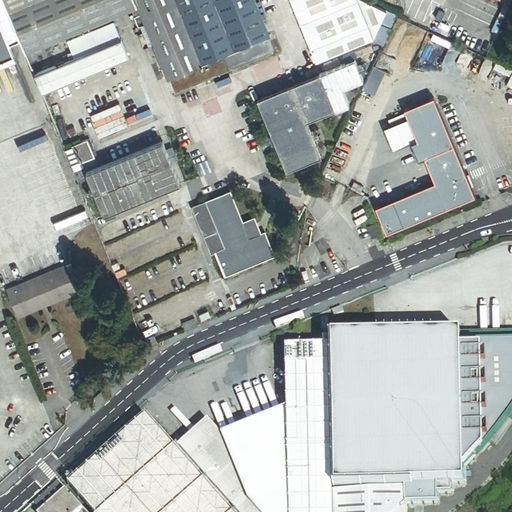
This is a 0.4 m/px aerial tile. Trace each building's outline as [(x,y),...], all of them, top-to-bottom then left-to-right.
[(0,0),(0,25),(8,44),(23,38),(7,0),(0,0)] [(7,0),(23,38),(27,50),(132,6),(140,26),(142,25),(150,43),(154,42),(168,77),(171,75),(175,85),(204,73),(206,77),(274,48),(271,40),(268,34),(274,32),(265,12),(260,0),(7,0)] [(260,0),(265,12),(278,7),(274,0),(260,0)] [(368,37),(356,0),(290,0),(315,59),(368,37)] [(382,43),(395,14),(363,0),(356,0),(368,37),(382,43)] [(440,0),(427,29),(485,56),(510,0),(440,0)] [(278,7),(265,12),(274,32),(277,31),(286,27),(278,7)] [(112,22),(66,41),(68,45),(71,54),(67,56),(68,60),(62,62),(35,74),(41,89),(125,54),(112,22)] [(0,25),(0,60),(12,55),(8,44),(0,25)] [(499,48),(507,31),(501,28),(493,45),(499,48)] [(274,32),(268,34),(271,40),(279,36),(277,31),(274,32)] [(378,48),(366,43),(358,61),(369,66),(378,48)] [(58,53),(62,62),(68,60),(67,56),(71,54),(68,45),(64,46),(65,50),(58,53)] [(12,55),(0,60),(0,66),(15,61),(12,55)] [(353,59),(318,74),(332,108),(333,110),(347,104),(341,88),(362,80),(353,59)] [(174,90),(206,77),(204,73),(175,85),(174,90)] [(318,74),(259,98),(287,164),(314,152),(301,121),(332,108),(318,74)] [(420,95),(400,103),(416,141),(410,144),(417,160),(424,157),(451,146),(432,99),(423,102),(420,95)] [(85,139),(70,145),(71,148),(77,162),(92,156),(85,139)] [(87,172),(104,214),(179,183),(162,141),(87,172)] [(385,231),(472,196),(451,146),(424,157),(435,182),(375,206),(385,231)] [(71,148),(65,150),(74,172),(95,163),(92,156),(77,162),(71,148)] [(244,226),(255,221),(253,216),(242,221),(229,190),(205,200),(223,246),(213,250),(223,275),(229,273),(237,269),(273,255),(263,230),(260,232),(249,237),(244,226)] [(191,206),(210,252),(213,250),(223,246),(205,200),(191,206)] [(260,232),(255,221),(244,226),(249,237),(260,232)] [(373,224),(367,226),(371,238),(378,236),(373,224)] [(64,264),(5,289),(16,316),(76,292),(64,264)] [(333,317),(343,313),(340,307),(330,311),(333,317)] [(181,324),(184,331),(196,326),(193,319),(181,324)] [(511,343),(461,345),(460,335),(332,337),(335,488),(404,484),(404,488),(405,503),(429,502),(428,497),(440,497),(439,489),(448,489),(448,482),(469,467),(488,450),(500,436),(511,421),(511,343)] [(331,492),(328,348),(284,349),(286,411),(220,437),(207,422),(174,450),(145,417),(132,429),(134,431),(122,441),(121,439),(64,490),(82,509),(84,511),(396,511),(405,505),(405,503),(404,488),(331,492)] [(130,427),(119,437),(121,439),(122,441),(134,431),(132,429),(130,427)] [(64,490),(56,482),(33,503),(41,511),(39,511),(78,511),(82,509),(64,490)]
